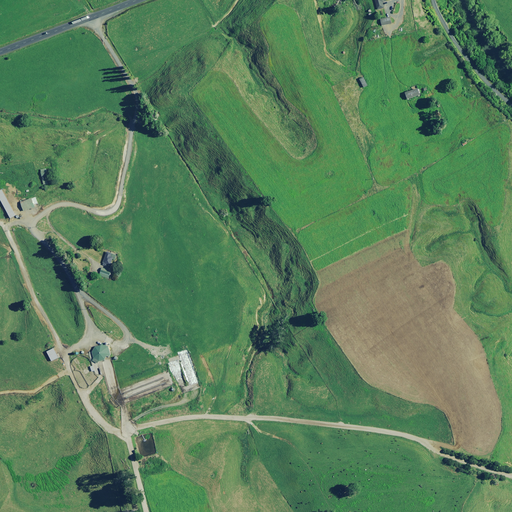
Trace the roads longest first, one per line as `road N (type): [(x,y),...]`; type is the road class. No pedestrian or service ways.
road 1 (trunk): [(137,0),(0,52)]
road 2 (unclassified): [(511,104),(471,64),(433,0)]
